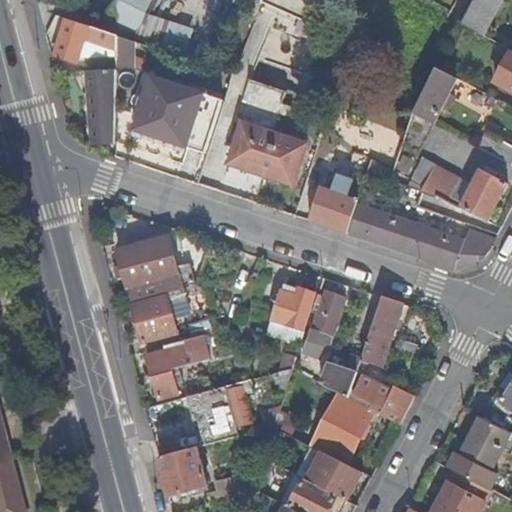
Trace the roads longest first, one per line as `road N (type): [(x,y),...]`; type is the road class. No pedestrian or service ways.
road 1 (residential): [(36,187),(82,176),(486,311)]
road 2 (secondary): [(36,187),(125,511)]
road 3 (residential): [(486,311),(381,511)]
road 4 (secondary): [(0,49),(36,187)]
